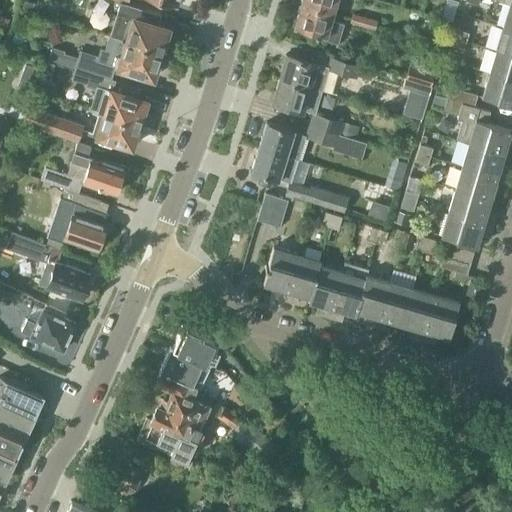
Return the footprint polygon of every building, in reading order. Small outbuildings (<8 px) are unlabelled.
[(336,0),(302,0),(301,4),(332,13),(336,0)] [(127,5),(121,3),(111,36),(161,52),(169,27),(157,24),(161,13),(127,2),(127,5)] [(332,13),(301,4),(295,28),(324,36),(323,40),(338,44),(343,24),(330,21),(332,13)] [(511,4),(509,4),(502,27),(511,30),(511,4)] [(0,31),(3,33),(10,15),(0,10),(0,31)] [(362,27),(365,17),(352,14),(349,23),(362,27)] [(377,21),(365,17),(362,27),(374,31),(377,21)] [(511,30),(502,27),(495,50),(511,54),(511,30)] [(453,37),(466,41),(468,33),(455,29),(453,37)] [(161,52),(111,36),(106,50),(100,48),(97,56),(80,51),(78,58),(71,55),(72,53),(53,47),(49,61),(67,66),(75,68),(98,75),(111,79),(114,69),(152,81),(161,52)] [(466,41),(453,37),(450,46),(463,50),(466,41)] [(511,54),(495,50),(488,74),(511,80),(511,54)] [(287,52),(279,78),(321,91),(328,70),(356,78),(357,76),(371,80),(374,70),(317,53),(315,61),(287,52)] [(412,57),(405,79),(429,87),(436,65),(412,57)] [(98,75),(75,68),(71,79),(94,87),(98,75)] [(511,80),(488,74),(482,96),(511,105),(511,80)] [(321,91),(279,78),(272,104),(303,113),(304,111),(311,113),(307,125),(339,135),(343,123),(314,114),(321,91)] [(429,87),(405,79),(402,87),(409,90),(401,117),(420,123),(431,87),(429,87)] [(100,113),(138,126),(142,124),(144,116),(142,112),(146,99),(109,87),(108,90),(96,86),(89,109),(101,112),(100,113)] [(446,100),(473,108),(477,95),(450,87),(446,100)] [(473,108),(446,100),(443,110),(457,114),(456,118),(462,120),(456,139),(468,143),(503,153),(507,139),(511,139),(511,130),(487,123),(490,113),(473,108)] [(83,126),(28,106),(22,123),(77,142),(83,126)] [(138,126),(100,113),(93,138),(130,150),(134,139),(138,137),(140,130),(138,126)] [(266,122),(258,147),(297,159),(304,137),(333,145),(332,150),(360,158),(364,146),(338,138),(339,135),(307,125),(304,135),(294,132),(294,130),(266,122)] [(66,189),(78,193),(81,183),(116,194),(125,170),(87,157),(90,148),(76,143),(66,174),(44,167),(40,180),(66,189)] [(503,153),(468,143),(461,166),(507,180),(510,171),(499,168),(503,153)] [(419,144),(416,153),(430,157),(432,148),(419,144)] [(297,159),(258,147),(251,173),(279,182),(279,180),(288,182),(290,183),(291,181),(297,159)] [(430,157),(416,153),(414,162),(427,165),(430,157)] [(507,180),(461,166),(454,189),(489,199),(494,184),(505,188),(507,180)] [(400,182),(386,177),(383,186),(397,190),(400,182)] [(288,182),(285,193),(286,193),(293,196),(343,212),(347,200),(348,196),(310,184),(309,186),(291,181),(290,183),(288,182)] [(48,239),(46,244),(60,249),(62,244),(64,244),(66,240),(96,251),(105,224),(102,223),(105,213),(98,211),(101,201),(78,193),(66,189),(63,199),(61,199),(47,238),(48,239)] [(454,189),(447,212),(494,225),(496,217),(485,213),(489,199),(454,189)] [(402,199),(415,202),(418,194),(405,190),(402,199)] [(267,223),(276,196),(264,192),(256,220),(267,223)] [(276,196),(267,223),(278,226),(286,199),(291,201),(293,196),(286,193),(284,198),(276,196)] [(415,202),(402,199),(399,207),(413,211),(415,202)] [(367,214),(384,220),(388,207),(371,201),(367,214)] [(330,228),(334,214),(325,212),(321,225),(330,228)] [(494,225),(447,212),(440,235),(475,246),(480,230),(491,234),(494,225)] [(334,214),(330,228),(337,230),(341,217),(334,214)] [(375,242),(379,229),(371,227),(367,239),(375,242)] [(387,232),(379,229),(375,242),(383,245),(387,232)] [(403,230),(399,244),(410,247),(414,233),(403,230)] [(60,249),(46,244),(12,232),(6,248),(46,262),(38,283),(46,286),(81,299),(82,296),(86,295),(88,290),(86,286),(91,272),(60,261),(64,251),(60,249)] [(423,251),(427,238),(418,236),(414,249),(423,251)] [(435,241),(427,238),(423,251),(431,254),(435,241)] [(447,244),(444,255),(470,263),(473,252),(447,244)] [(283,300),(297,253),(274,246),(263,281),(273,284),(270,296),(283,300)] [(297,253),(283,300),(296,304),(300,292),(309,295),(319,263),(320,260),(297,253)] [(466,274),(470,263),(444,255),(440,266),(466,274)] [(345,261),(343,270),(328,317),(341,321),(345,309),(355,312),(356,309),(366,273),(368,268),(345,261)] [(319,263),(309,295),(308,299),(318,302),(314,313),(328,317),(343,270),(319,263)] [(366,273),(356,309),(366,312),(362,323),(375,327),(389,280),(366,273)] [(389,280),(375,327),(389,331),(392,319),(401,322),(412,287),(389,280)] [(412,287),(401,322),(412,325),(408,336),(421,340),(435,294),(412,287)] [(458,301),(435,294),(421,340),(434,344),(438,332),(448,335),(458,301)] [(70,336),(73,335),(76,329),(75,326),(77,321),(42,305),(34,322),(27,318),(21,331),(29,334),(28,336),(63,352),(70,336)] [(181,323),(172,345),(171,347),(211,364),(215,366),(219,354),(215,352),(218,345),(212,342),(213,340),(201,335),(202,332),(181,323)] [(171,347),(172,345),(170,344),(158,370),(160,371),(196,386),(199,388),(211,364),(171,347)] [(196,386),(160,371),(155,382),(171,389),(164,405),(157,402),(150,418),(146,417),(136,439),(186,460),(195,439),(194,438),(209,404),(212,399),(195,388),(196,386)] [(0,400),(32,415),(41,396),(25,389),(27,385),(11,377),(9,381),(0,377),(0,400)] [(0,400),(0,425),(23,436),(32,415),(0,400)] [(278,446),(238,417),(223,407),(217,415),(232,426),(227,434),(266,462),(278,446)] [(23,436),(0,425),(0,451),(13,457),(23,436)] [(13,457),(0,451),(0,478),(3,479),(13,457)] [(121,479),(110,486),(120,500),(134,489),(142,471),(127,465),(121,479)] [(94,511),(69,501),(64,511),(94,511)]
